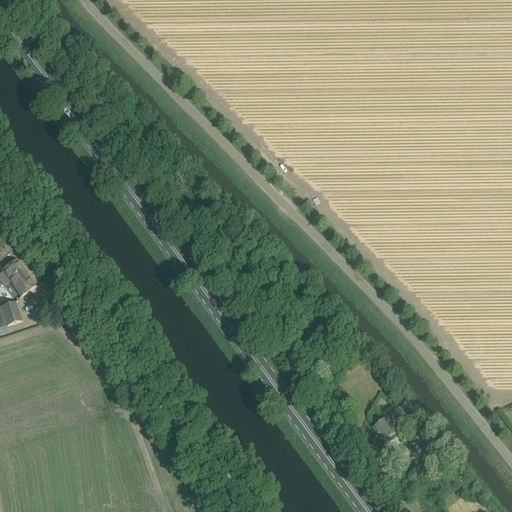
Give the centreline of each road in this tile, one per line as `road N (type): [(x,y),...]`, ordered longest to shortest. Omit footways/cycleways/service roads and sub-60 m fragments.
road 1 (unclassified): [(511,462),(370,291),(83,0)]
road 2 (primary): [(368,511),(0,14)]
road 3 (track): [(32,272),(79,338),(150,396),(258,511)]
road 4 (track): [(0,178),(141,364),(150,396)]
